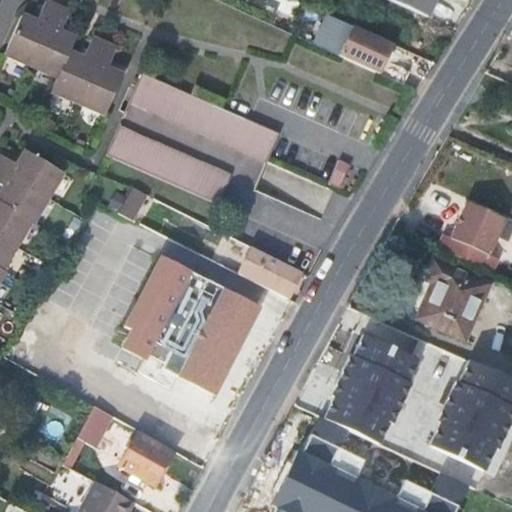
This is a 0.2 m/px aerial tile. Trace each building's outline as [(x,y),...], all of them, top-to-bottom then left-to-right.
[(437,0),(390,0),(430,17),(437,0)] [(6,54),(32,66),(58,9),(47,3),(39,21),(24,14),(6,54)] [(32,66),(58,77),(70,52),(75,38),(63,32),(71,14),(58,9),(32,66)] [(387,58),(393,45),(356,27),(345,50),(342,57),(398,83),(405,67),(387,58)] [(52,91),(78,103),(103,46),(91,40),(83,58),(70,52),(58,77),(52,91)] [(103,46),(78,103),(103,114),(120,77),(108,70),(116,52),(103,46)] [(336,54),(342,57),(345,50),(340,48),(336,54)] [(241,219),(277,138),(140,74),(104,156),(241,219)] [(0,176),(47,203),(63,176),(25,154),(16,169),(0,160),(0,176)] [(322,214),(332,189),(267,164),(257,189),(322,214)] [(348,169),(338,164),(327,184),(338,190),(348,169)] [(0,190),(2,192),(0,195),(0,206),(33,226),(47,203),(0,176),(0,190)] [(132,225),(147,196),(133,189),(118,219),(132,225)] [(453,238),(491,255),(507,219),(469,202),(453,238)] [(0,240),(19,251),(33,226),(0,206),(0,240)] [(0,272),(4,275),(19,251),(0,240),(0,272)] [(285,303),(299,275),(250,250),(235,277),(285,303)] [(122,347),(162,367),(215,394),(260,305),(209,279),(161,255),(125,326),(131,329),(122,347)] [(489,283),(434,259),(425,276),(434,281),(422,310),(439,318),(436,326),(464,338),(489,283)] [(322,420),(378,446),(420,355),(363,329),(322,420)] [(511,383),(465,362),(427,444),(485,471),(511,412),(511,383)] [(97,444),(111,421),(93,411),(80,436),(97,444)] [(151,490),(169,459),(135,439),(116,472),(151,490)] [(421,511),(296,450),(269,504),(284,511),(421,511)] [(84,468),(68,459),(63,468),(80,477),(84,468)] [(125,511),(129,506),(92,485),(76,511),(125,511)]
